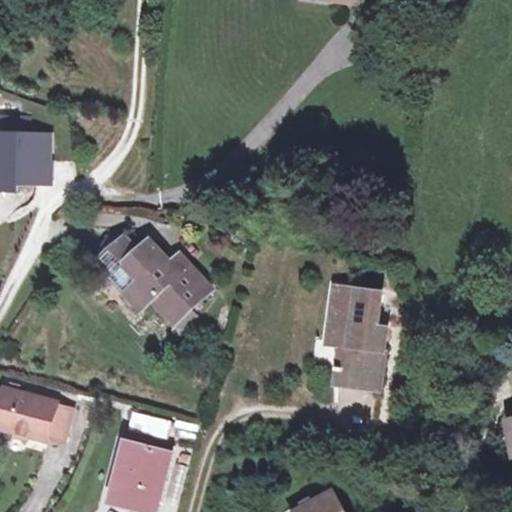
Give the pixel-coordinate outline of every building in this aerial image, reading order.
[(368,0),(328,0),(327,8),(367,13),(368,0)] [(1,132),(0,132),(0,181),(41,182),(42,160),(54,161),(54,160),(55,134),(34,133),(34,117),(2,116),(1,132)] [(42,160),(41,182),(57,183),(58,160),(54,160),(54,161),(42,160)] [(101,258),(107,266),(137,241),(130,233),(101,258)] [(107,266),(120,281),(149,315),(160,306),(181,331),(219,299),(190,263),(181,270),(161,246),(149,256),(137,241),(107,266)] [(345,329),(337,374),(379,383),(390,325),(378,321),(384,291),(341,282),(332,325),(345,329)] [(62,405),(10,391),(0,429),(52,442),(53,440),(69,444),(77,412),(61,408),(62,405)] [(169,445),(175,423),(136,413),(130,434),(169,445)] [(177,436),(197,441),(201,427),(181,422),(177,436)] [(126,498),(162,509),(178,455),(142,445),(126,498)] [(350,511),(336,486),(294,510),(295,511),(350,511)]
